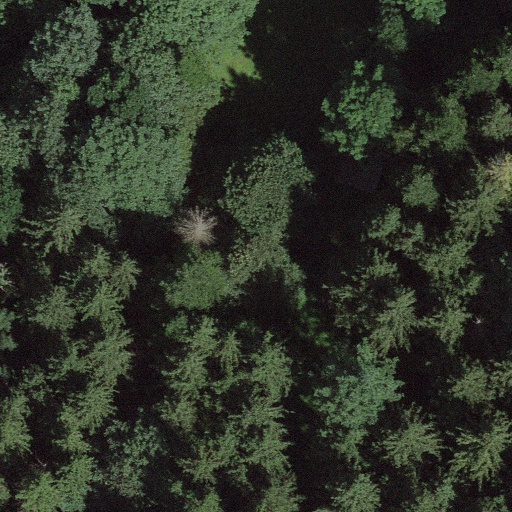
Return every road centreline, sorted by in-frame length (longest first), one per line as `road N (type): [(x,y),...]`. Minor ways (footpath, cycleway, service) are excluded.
road 1 (track): [(99,511),(130,361),(213,119),(245,64),(302,0)]
road 2 (track): [(281,17),(318,511)]
